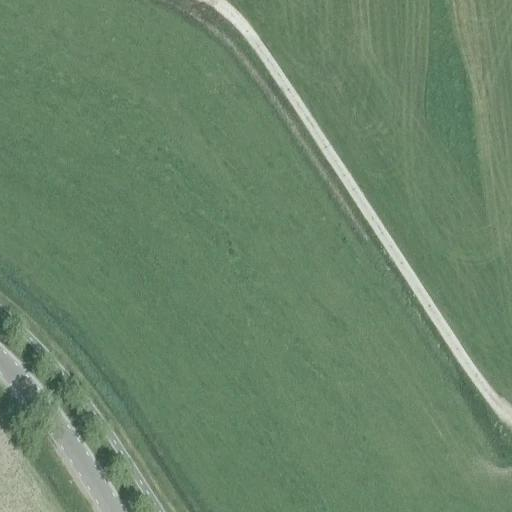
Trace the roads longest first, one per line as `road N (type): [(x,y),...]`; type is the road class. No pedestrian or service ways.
road 1 (track): [(511,423),(450,349),(247,41),(201,0)]
road 2 (secondary): [(112,511),(0,361)]
